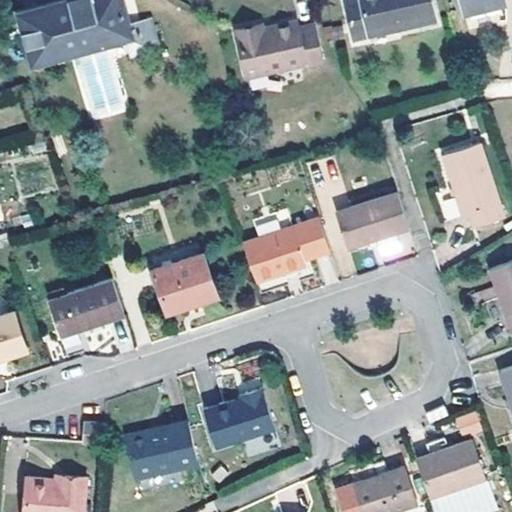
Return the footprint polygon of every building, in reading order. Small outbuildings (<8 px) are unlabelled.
[(160,45),(152,16),(129,22),(121,0),(72,0),(71,0),(23,14),(36,63),(128,36),(133,53),(160,45)] [(346,0),(354,34),(435,13),(431,0),(346,0)] [(462,0),(466,15),(507,5),(505,0),(462,0)] [(261,24),(238,30),(250,77),(307,62),(307,63),(323,59),(314,22),(299,26),(297,20),(263,29),(261,24)] [(477,139),(439,152),(461,215),(470,212),(474,225),(502,215),(477,139)] [(349,248),(409,228),(399,193),(338,213),(349,248)] [(305,261),(331,253),(321,222),(245,247),(257,284),(307,268),(305,261)] [(203,252),(153,269),(168,314),(183,310),(183,308),(199,302),(200,304),(217,298),(203,252)] [(511,263),(491,271),(511,334),(511,333),(511,263)] [(63,339),(127,319),(114,281),(50,302),(63,339)] [(22,309),(0,316),(0,359),(33,348),(22,309)] [(511,368),(502,372),(511,402),(511,368)] [(249,402),(210,411),(218,450),(282,435),(271,392),(256,395),(257,401),(249,402)] [(460,436),(482,430),(477,411),(455,416),(460,436)] [(138,476),(200,464),(190,423),(130,436),(138,476)] [(85,426),(83,443),(104,445),(105,427),(85,426)] [(418,458),(431,498),(487,480),(474,440),(446,450),(442,438),(430,442),(433,453),(418,458)] [(372,479),(355,484),(364,511),(400,511),(419,506),(407,468),(389,473),(384,456),(366,462),(372,479)] [(59,482),(29,480),(26,511),(84,511),(87,479),(66,477),(66,483),(59,482)]
